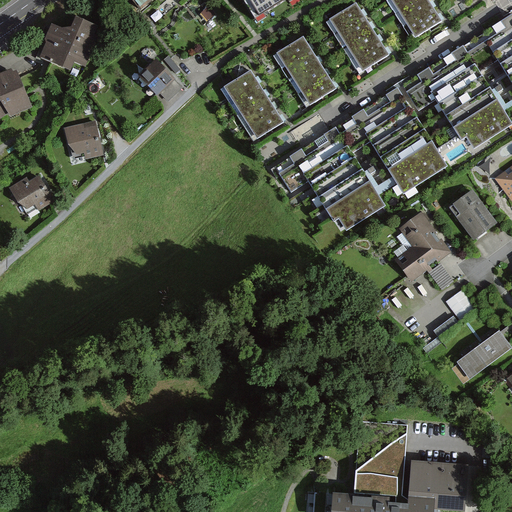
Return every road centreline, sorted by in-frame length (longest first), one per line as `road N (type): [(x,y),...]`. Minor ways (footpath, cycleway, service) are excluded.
road 1 (residential): [(215,67),(0,269)]
road 2 (residential): [(504,0),(263,154)]
